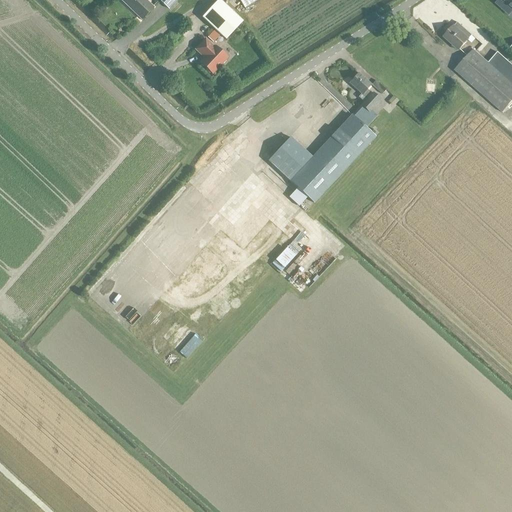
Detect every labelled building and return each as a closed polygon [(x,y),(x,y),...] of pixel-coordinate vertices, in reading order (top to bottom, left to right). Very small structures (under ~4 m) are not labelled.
[(124,0),(122,2),(142,21),(153,9),(143,0),(124,0)] [(157,0),(168,10),(169,10),(178,0),(157,0)] [(227,40),(244,22),(220,0),(203,18),(227,40)] [(239,0),(245,9),(258,0),(239,0)] [(511,0),(498,0),(496,4),(502,10),(507,5),(511,9),(511,0)] [(460,52),(474,36),(459,23),(456,27),(455,26),(445,38),(460,52)] [(204,39),(195,49),(204,58),(200,63),(211,73),(226,57),(215,46),(214,47),(204,39)] [(502,114),(511,103),(511,67),(497,53),(488,62),(475,50),(456,71),(502,114)] [(373,85),(360,73),(351,84),(368,99),(355,114),(369,127),(379,115),(373,110),(382,100),(374,93),(373,94),(369,89),(373,85)] [(383,95),(387,90),(377,81),(373,85),(383,95)] [(399,101),(395,97),(391,101),(395,105),(399,101)] [(354,116),(315,159),(292,139),(271,163),(317,204),(360,156),(362,158),(369,151),(367,149),(377,137),(367,128),(354,116)] [(200,186),(213,198),(221,188),(209,176),(200,186)] [(272,250),(277,253),(284,243),(288,245),(296,233),(289,228),(278,245),(276,243),(272,250)] [(281,270),(296,254),(287,246),(272,262),(281,270)] [(196,332),(180,351),(188,358),(203,339),(196,332)]
